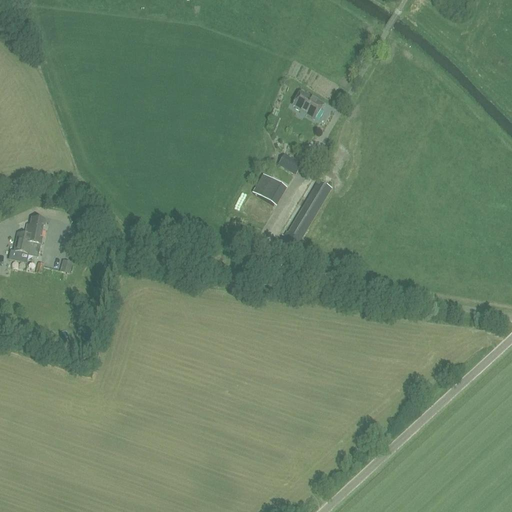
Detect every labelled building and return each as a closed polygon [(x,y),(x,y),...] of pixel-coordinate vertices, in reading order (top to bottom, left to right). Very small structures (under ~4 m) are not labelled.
[(299,110),(298,111),(314,121),(323,105),(310,97),(309,99),(301,93),(293,106),(299,110)] [(269,131),(274,133),(279,120),(274,118),(269,131)] [(295,176),(302,165),(283,154),(277,166),(295,176)] [(276,247),(293,257),(302,242),(301,242),(331,190),(318,183),(288,234),(287,233),(284,237),(282,236),(276,247)] [(13,253),(28,257),(27,258),(36,260),(40,240),(41,240),(45,222),(33,220),(31,227),(28,226),(26,236),(17,234),(13,253)] [(63,261),(60,273),(69,276),(72,264),(63,261)]
